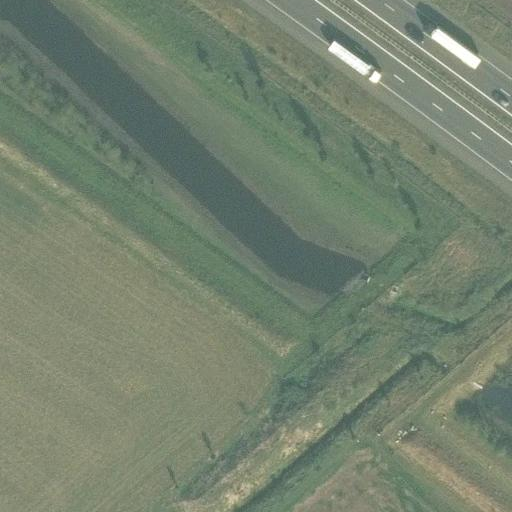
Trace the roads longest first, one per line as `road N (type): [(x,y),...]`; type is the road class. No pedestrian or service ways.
road 1 (motorway): [(282,0),(511,166)]
road 2 (motorway): [(511,101),(371,0)]
